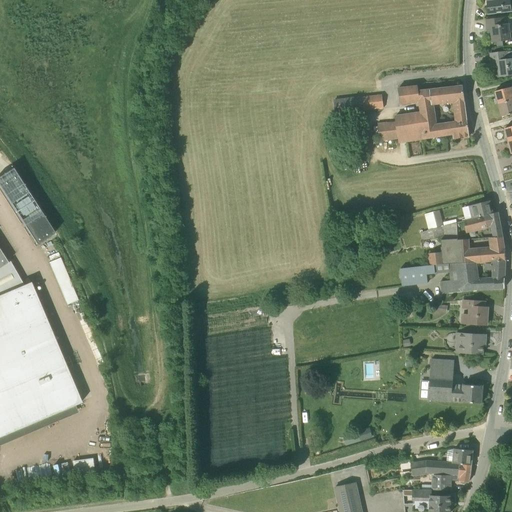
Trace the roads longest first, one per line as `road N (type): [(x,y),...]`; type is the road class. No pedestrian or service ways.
road 1 (tertiary): [(470,0),(473,104),(510,248),(508,320),(490,427)]
road 2 (residential): [(196,497),(489,431)]
